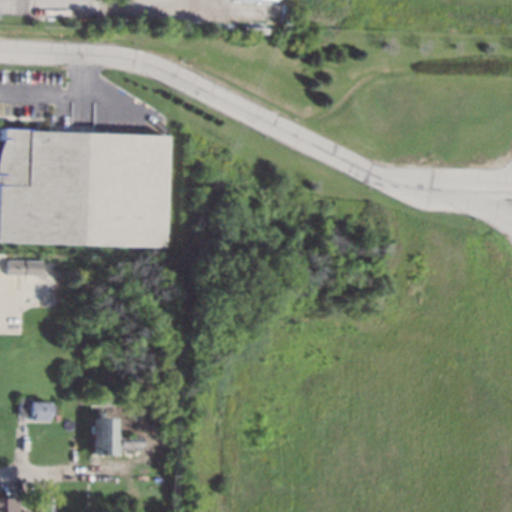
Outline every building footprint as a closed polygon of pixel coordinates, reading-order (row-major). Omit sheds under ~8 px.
[(0,128),(82,131),(79,244),(0,242),(0,128)] [(39,275),(4,274),(4,259),(39,260),(39,275)] [(18,398),(31,398),(31,402),(48,402),(48,405),(53,405),(53,416),(48,416),(48,420),(27,421),(27,415),(18,415),(18,398)] [(87,403),(116,403),(115,437),(136,437),(135,449),(115,448),(115,454),(87,454),(87,403)] [(51,511),(36,511),(36,494),(50,495),(52,495),(51,511)] [(0,511),(0,496),(12,496),(12,511),(0,511)]
